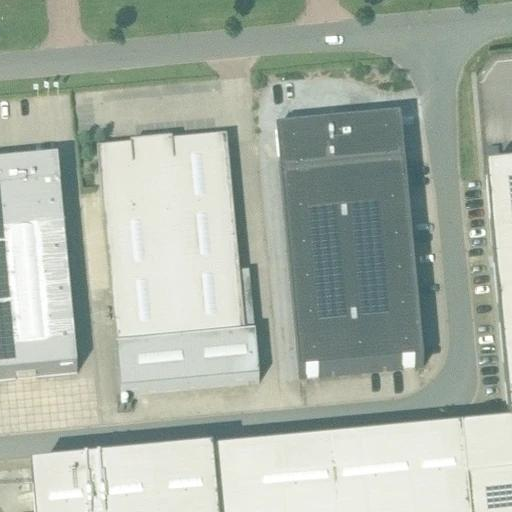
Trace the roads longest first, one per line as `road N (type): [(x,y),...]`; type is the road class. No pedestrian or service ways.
road 1 (unclassified): [(0,448),(438,407),(465,366),(434,27)]
road 2 (unclassified): [(434,27),(0,68)]
